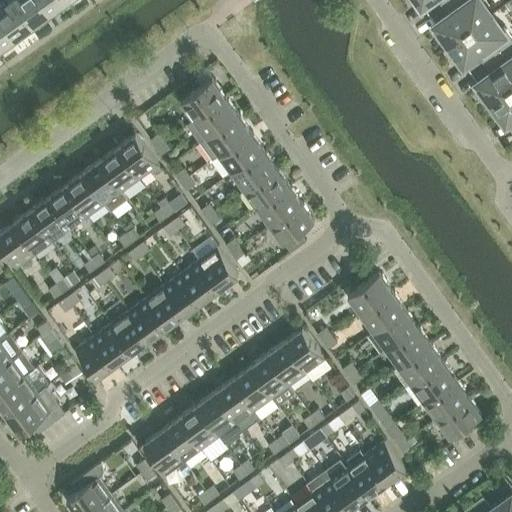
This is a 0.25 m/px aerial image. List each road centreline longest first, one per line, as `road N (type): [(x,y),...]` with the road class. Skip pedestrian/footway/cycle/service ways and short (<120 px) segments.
road 1 (residential): [(19,476),(352,229)]
road 2 (residential): [(511,414),(509,399),(385,231),(352,229)]
road 3 (residential): [(0,177),(206,27)]
road 4 (residential): [(352,229),(206,27)]
road 5 (residential): [(511,181),(380,0)]
road 6 (residential): [(403,511),(511,435)]
